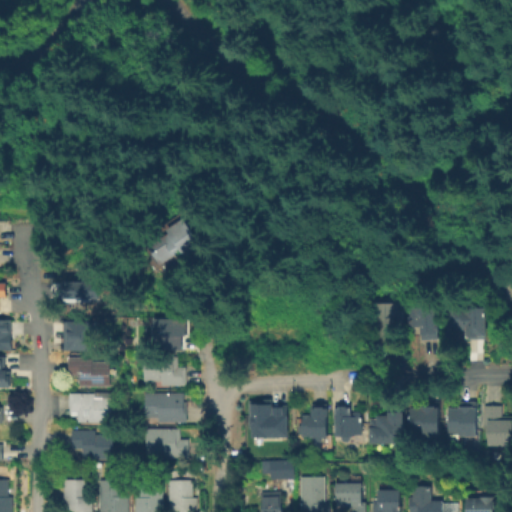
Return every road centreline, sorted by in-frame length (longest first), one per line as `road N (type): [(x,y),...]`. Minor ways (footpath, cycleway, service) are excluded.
road 1 (residential): [(28,232),(45,377),(37,511)]
road 2 (residential): [(211,338),(219,511)]
road 3 (residential): [(511,304),(399,180)]
road 4 (residential): [(217,398),(273,382),(348,379)]
